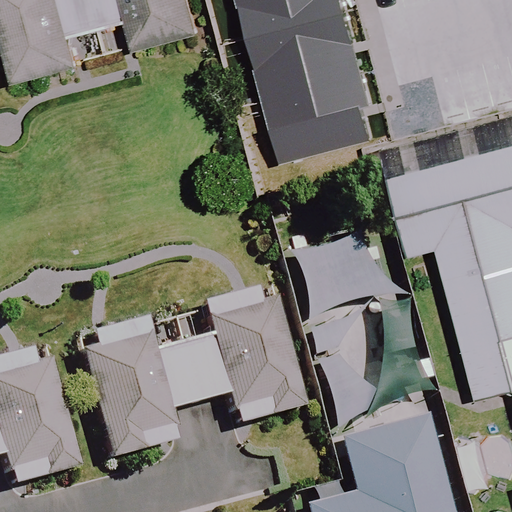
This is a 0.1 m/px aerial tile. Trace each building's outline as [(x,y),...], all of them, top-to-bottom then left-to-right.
[(0,0),(0,58),(5,79),(68,63),(60,31),(119,17),(127,49),(192,32),(184,0),(0,0)] [(511,124),(389,161),(418,257),(438,252),(478,387),(511,376),(511,124)] [(418,402),(357,171),(253,199),(314,430),(418,402)] [(140,338),(76,354),(101,457),(127,450),(123,436),(160,427),(156,409),(215,395),(218,411),(259,401),(263,417),(288,410),(263,308),(200,324),(203,338),(144,353),(140,338)] [(0,470),(34,462),(38,477),(63,471),(38,369),(0,378),(0,470)] [(353,479),(286,499),(289,511),(454,511),(425,415),(341,440),(353,479)]
